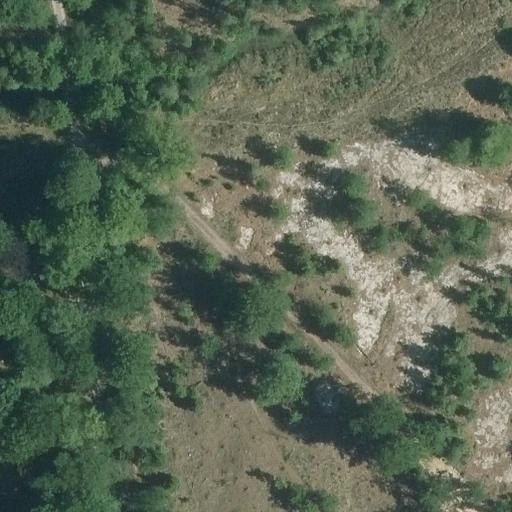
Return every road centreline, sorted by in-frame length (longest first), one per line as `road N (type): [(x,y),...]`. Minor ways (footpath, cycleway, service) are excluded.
road 1 (track): [(465,511),(334,358),(175,200),(127,167),(79,157)]
road 2 (track): [(129,511),(88,239)]
road 3 (track): [(55,0),(79,157)]
